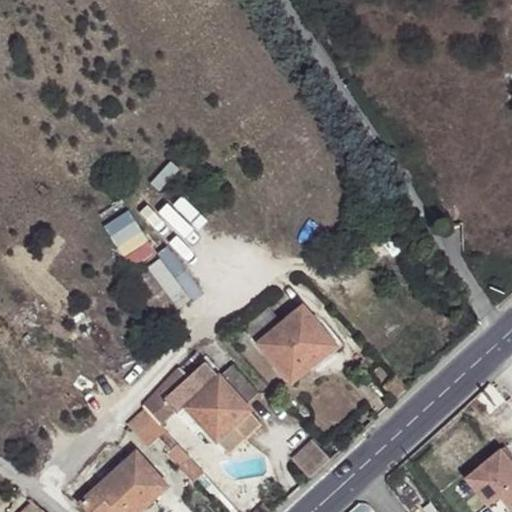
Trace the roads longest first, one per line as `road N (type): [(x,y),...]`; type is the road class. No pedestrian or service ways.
road 1 (unclassified): [(500,344),(274,0)]
road 2 (tertiary): [(500,344),(317,511)]
